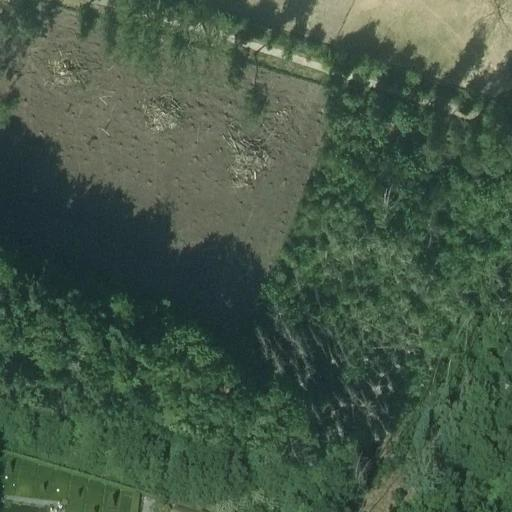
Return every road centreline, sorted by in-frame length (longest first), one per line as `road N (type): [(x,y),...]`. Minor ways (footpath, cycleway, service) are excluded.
road 1 (track): [(264,511),(0,447)]
road 2 (track): [(410,511),(511,337)]
